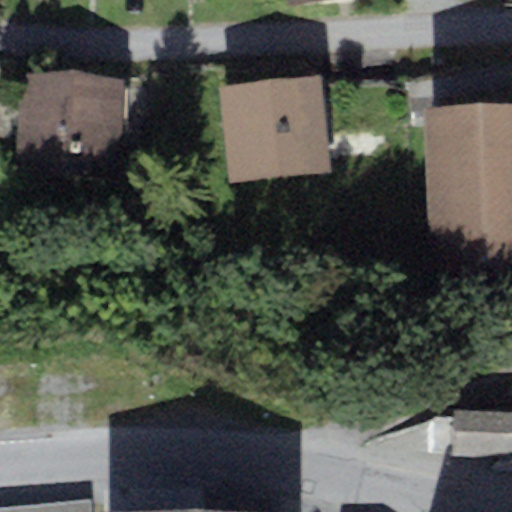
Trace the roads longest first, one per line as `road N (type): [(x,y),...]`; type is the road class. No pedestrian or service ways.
road 1 (residential): [(511,33),(152,49),(0,36)]
road 2 (tertiary): [(0,474),(217,469),(448,511)]
